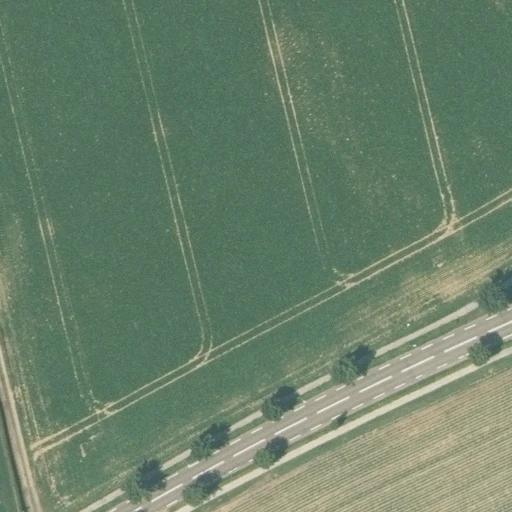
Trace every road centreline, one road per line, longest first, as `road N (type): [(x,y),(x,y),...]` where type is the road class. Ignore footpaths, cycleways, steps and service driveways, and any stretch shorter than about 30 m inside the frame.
road 1 (tertiary): [(136,511),(302,421),(511,323)]
road 2 (track): [(34,511),(0,383)]
